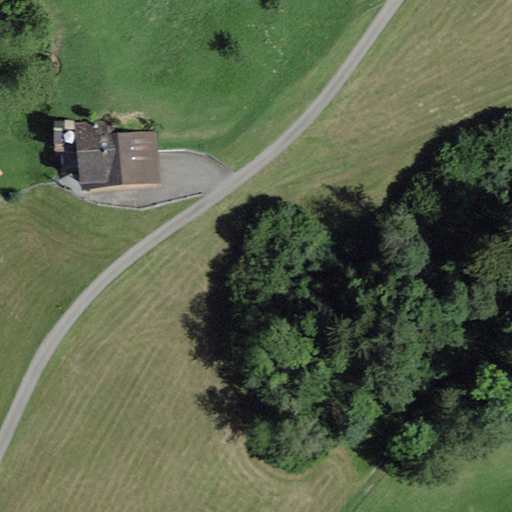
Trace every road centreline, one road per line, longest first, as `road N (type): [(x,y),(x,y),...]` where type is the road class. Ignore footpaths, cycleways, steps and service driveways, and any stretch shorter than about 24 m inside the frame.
road 1 (unclassified): [(0,444),(44,352),(85,297),(137,249),(282,145),(393,0)]
road 2 (track): [(511,349),(478,389),(415,439),(355,511)]
